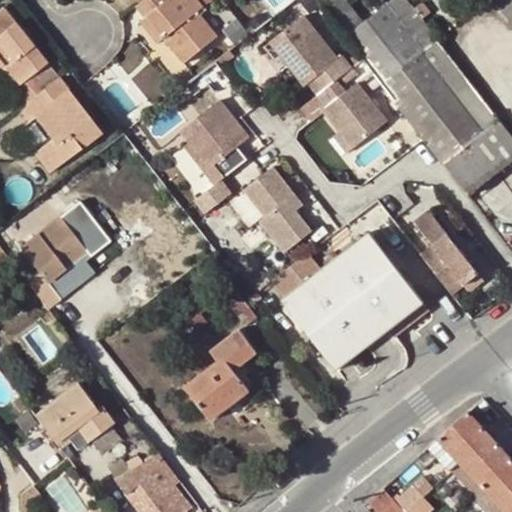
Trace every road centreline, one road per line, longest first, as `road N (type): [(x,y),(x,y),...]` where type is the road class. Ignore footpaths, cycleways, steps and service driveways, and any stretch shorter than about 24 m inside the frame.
road 1 (residential): [(278,136),(332,201),(356,199),(413,163),(433,169),(511,269)]
road 2 (tertiary): [(475,361),(312,479)]
